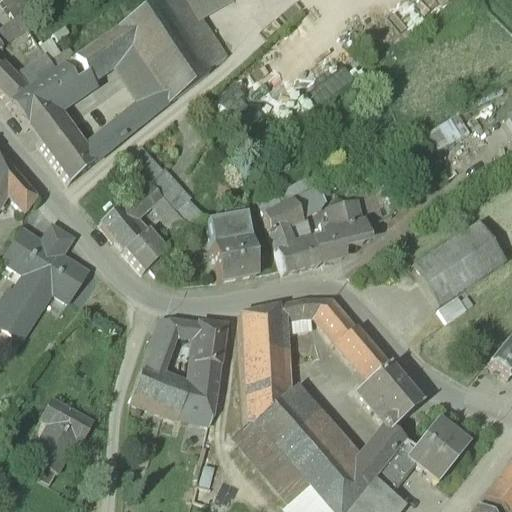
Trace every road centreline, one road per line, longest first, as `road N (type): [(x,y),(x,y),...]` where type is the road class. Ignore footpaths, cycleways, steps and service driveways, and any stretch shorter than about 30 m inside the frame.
road 1 (residential): [(0,126),(133,282),(172,311),(327,288),(422,379),(459,403),(511,415)]
road 2 (track): [(108,511),(115,415),(136,335),(159,303)]
